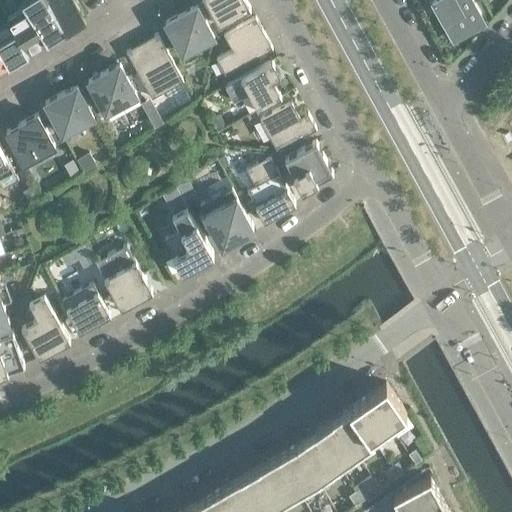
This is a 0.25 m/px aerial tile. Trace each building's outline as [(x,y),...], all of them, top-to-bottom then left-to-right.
[(22,0),(25,4),(26,4),(47,39),(66,26),(48,0),(22,0)] [(76,0),(48,0),(66,26),(85,14),(76,0)] [(205,0),(218,24),(250,7),(246,0),(205,0)] [(471,0),(434,0),(431,2),(449,33),(480,16),(471,0)] [(6,16),(8,18),(28,50),(47,39),(26,4),(25,4),(6,16)] [(165,21),(182,52),(214,35),(196,4),(165,21)] [(255,15),(223,33),(232,48),(216,57),(225,73),(272,47),(255,15)] [(0,47),(8,62),(28,50),(8,18),(0,22),(0,47)] [(125,49),(151,96),(183,79),(157,32),(125,49)] [(0,66),(8,62),(0,47),(0,66)] [(123,107),(139,98),(117,59),(85,76),(103,107),(118,99),(123,107)] [(249,92),(257,107),(281,94),(272,79),(280,74),(272,59),(224,84),(233,100),(249,92)] [(44,101),(62,133),(93,115),(76,84),(44,101)] [(150,98),(141,103),(154,126),(163,121),(150,98)] [(277,149),(316,128),(307,112),(300,116),(291,100),(259,118),(277,149)] [(5,130),(23,161),(54,144),(37,112),(5,130)] [(226,124),(220,113),(212,117),(218,128),(226,124)] [(284,156),(301,188),(333,171),(316,139),(284,156)] [(0,182),(2,185),(17,177),(0,144),(0,182)] [(88,151),(76,158),(83,171),(95,164),(88,151)] [(224,154),(218,157),(222,164),(228,160),(224,154)] [(245,167),(254,183),(246,187),(263,219),(295,201),(269,154),(245,167)] [(72,160),(63,165),(69,176),(78,171),(72,160)] [(188,177),(178,183),(186,197),(196,191),(188,177)] [(32,185),(22,191),(28,202),(38,196),(32,185)] [(200,202),(221,242),(253,224),(231,185),(200,202)] [(164,237),(181,269),(213,251),(196,220),(195,220),(187,204),(171,213),(180,228),(164,237)] [(95,260),(85,242),(74,248),(84,266),(95,260)] [(95,259),(121,307),(152,289),(126,242),(95,259)] [(61,298),(78,329),(110,312),(92,280),(61,298)] [(21,324),(38,356),(69,338),(52,307),(43,292),(28,300),(37,315),(21,324)] [(0,321),(9,318),(0,294),(0,321)] [(0,332),(0,370),(24,362),(12,328),(0,332)] [(385,381),(367,394),(387,423),(406,410),(385,381)] [(367,394),(349,406),(373,440),(374,440),(370,435),(387,423),(367,394)] [(349,406),(332,418),(355,453),(373,440),(349,406)] [(332,418),(314,431),(338,465),(355,453),(332,418)] [(314,431),(296,443),(317,479),(338,465),(314,431)] [(429,447),(421,433),(413,438),(423,452),(429,447)] [(296,443),(278,454),(298,490),(317,479),(296,443)] [(415,448),(408,452),(415,462),(421,457),(415,448)] [(278,454),(259,465),(280,501),(298,490),(278,454)] [(397,460),(390,465),(397,474),(403,470),(397,460)] [(259,465),(240,476),(261,511),(280,501),(259,465)] [(390,465),(384,469),(390,479),(397,474),(390,465)] [(429,475),(393,495),(402,511),(408,511),(440,495),(429,475)] [(240,476),(221,486),(236,511),(259,511),(261,511),(240,476)] [(361,485),(355,489),(362,499),(368,495),(361,485)] [(236,511),(221,486),(203,497),(211,511),(236,511)] [(355,489),(348,494),(355,504),(362,499),(355,489)] [(449,511),(440,495),(408,511),(449,511)] [(211,511),(203,497),(184,508),(185,511),(211,511)]
